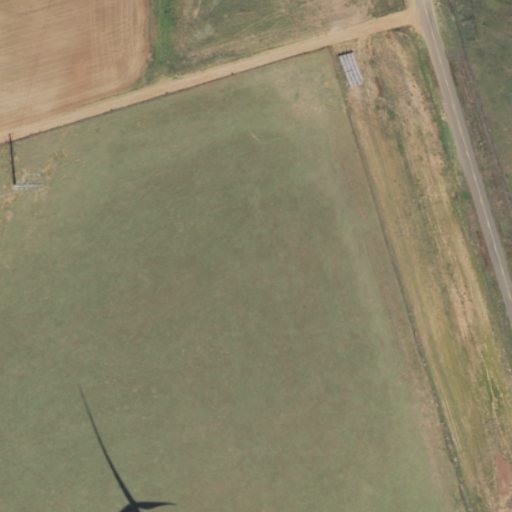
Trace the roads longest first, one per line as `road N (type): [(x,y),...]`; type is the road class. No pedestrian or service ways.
road 1 (residential): [(0,138),(427,8)]
road 2 (tertiary): [(511,291),(424,0)]
